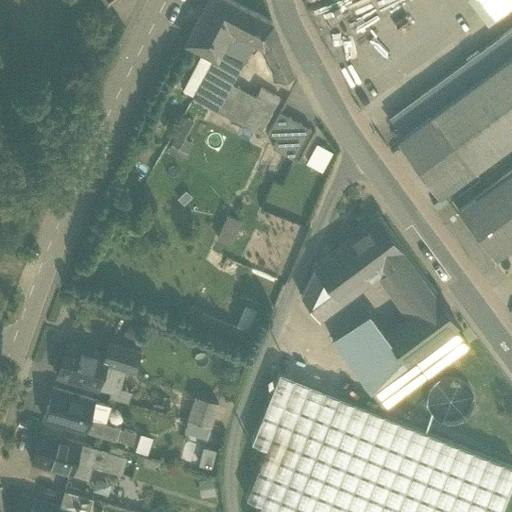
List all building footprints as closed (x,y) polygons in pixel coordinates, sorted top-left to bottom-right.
[(270,21),(231,0),(207,0),(186,40),(216,56),(231,29),(235,31),(255,42),(265,48),(274,31),(270,21)] [(511,0),(472,0),(487,19),(511,0)] [(511,27),(419,96),(473,170),(511,141),(511,27)] [(218,63),(238,74),(255,42),(235,31),(218,63)] [(292,71),(274,31),(265,48),(266,51),(263,53),(266,60),(269,59),(270,61),(272,76),(286,83),(292,71)] [(213,61),(193,98),(218,111),(233,84),(238,74),(218,63),(213,61)] [(256,96),(233,84),(218,111),(259,133),(278,98),(260,88),(256,96)] [(473,170),(419,96),(389,118),(443,192),(473,170)] [(185,139),(196,119),(205,124),(212,112),(195,103),(167,155),(181,163),(192,143),(185,139)] [(310,129),(278,112),(267,133),(277,138),(299,149),(310,129)] [(299,149),(277,138),(272,147),(293,159),(299,149)] [(511,171),(475,198),(511,248),(511,247),(511,171)] [(511,248),(475,198),(457,212),(494,261),(511,248)] [(230,271),(240,219),(220,215),(215,241),(227,244),(221,269),(230,271)] [(380,220),(351,242),(373,272),(380,266),(400,252),(401,251),(380,220)] [(351,242),(315,269),(339,302),(346,297),(343,294),(373,272),(351,242)] [(433,295),(400,252),(380,266),(413,310),(433,295)] [(413,310),(383,333),(407,365),(455,329),(457,327),(434,295),(433,295),(413,310)] [(356,324),(333,340),(371,391),(380,385),(356,353),(370,342),(356,324)] [(407,365),(380,385),(392,401),(467,345),(455,329),(407,365)] [(407,365),(383,333),(370,342),(356,353),(380,385),(407,365)] [(106,355),(67,342),(57,375),(96,386),(105,358),(106,355)] [(133,352),(113,347),(109,359),(125,364),(130,365),(133,352)] [(109,359),(105,358),(96,386),(109,389),(117,392),(118,388),(125,364),(109,359)] [(499,511),(511,480),(511,467),(278,374),(250,442),(265,448),(245,498),(260,504),(256,511),(499,511)] [(470,420),(469,380),(428,381),(429,421),(470,420)] [(392,401),(380,385),(371,391),(383,408),(392,401)] [(93,399),(53,387),(43,418),(83,430),(87,418),(93,399)] [(131,392),(118,388),(117,392),(109,389),(107,397),(127,404),(131,392)] [(217,403),(194,396),(187,420),(210,427),(217,403)] [(120,428),(87,418),(83,430),(116,440),(120,428)] [(135,432),(120,428),(116,440),(131,445),(135,432)] [(80,441),(40,429),(31,461),(71,473),(75,457),(80,441)] [(94,445),(80,441),(75,457),(89,461),(94,445)] [(116,451),(94,445),(89,461),(88,466),(109,472),(116,451)] [(195,463),(208,467),(214,450),(201,446),(195,463)] [(92,498),(63,490),(60,501),(77,506),(89,510),(92,498)] [(58,506),(21,495),(15,511),(74,511),(77,506),(60,501),(58,506)]
